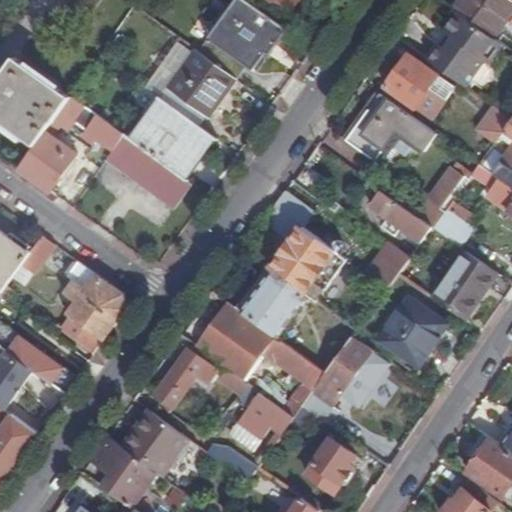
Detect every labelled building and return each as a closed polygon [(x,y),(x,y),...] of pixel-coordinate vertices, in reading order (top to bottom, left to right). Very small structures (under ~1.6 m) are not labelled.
[(105,0),(79,0),(97,12),(105,0)] [(270,0),(291,15),(301,0),(270,0)] [(511,0),(465,0),(457,11),(459,13),(494,38),(511,11),(511,0)] [(249,72),(277,33),(243,10),(216,48),(249,72)] [(494,38),(459,13),(446,32),(450,35),(454,38),(446,49),(442,45),(431,61),(470,88),(488,63),(490,64),(504,45),(494,38)] [(454,38),(450,35),(442,45),(446,49),(454,38)] [(210,119),(239,80),(198,51),(169,90),(210,119)] [(435,120),(449,101),(432,88),(441,77),(411,56),(388,87),(435,120)] [(0,83),(0,121),(37,148),(73,100),(17,59),(0,83)] [(432,88),(449,101),(458,88),(441,77),(432,88)] [(37,148),(20,171),(52,193),(80,155),(56,137),(64,126),(70,130),(84,111),(98,122),(90,133),(117,152),(110,162),(176,209),(194,184),(184,177),(135,142),(74,99),(73,100),(37,148)] [(440,134),(391,99),(379,116),(371,111),(349,142),(406,182),(440,134)] [(135,142),(184,177),(213,136),(166,102),(135,142)] [(511,122),(511,118),(505,113),(495,126),(505,133),(511,122)] [(511,122),(505,133),(482,164),(481,166),(511,187),(511,122)] [(429,217),(434,221),(473,169),(461,161),(428,205),(434,210),(429,217)] [(511,211),(511,187),(481,166),(474,175),(511,200),(511,211),(511,212),(511,211)] [(436,228),(383,190),(372,206),(390,219),(384,227),(397,236),(403,228),(424,244),(436,228)] [(316,213),(286,192),(276,207),(306,228),(316,213)] [(306,228),(276,207),(265,222),(294,244),(275,271),(308,295),(319,303),(349,259),(306,228)] [(449,209),(436,228),(456,243),(470,224),(449,209)] [(0,292),(3,294),(24,266),(34,253),(0,228),(0,292)] [(37,276),(58,246),(45,237),(34,253),(24,266),(37,276)] [(402,275),(414,259),(400,250),(378,280),(392,290),(402,275)] [(500,273),(469,252),(436,298),(467,320),(500,273)] [(94,272),(80,262),(70,277),(76,281),(66,294),(78,303),(69,316),(86,328),(78,341),(96,354),(127,310),(125,294),(94,272)] [(308,295),(275,271),(259,292),(253,287),(245,300),(250,304),(244,313),(279,337),(308,295)] [(439,342),(451,324),(411,298),(382,340),(417,365),(434,339),(439,342)] [(279,337),(244,313),(231,303),(199,347),(228,368),(246,381),(266,354),(279,337)] [(0,345),(67,394),(78,379),(11,331),(17,322),(0,309),(0,345)] [(360,332),(346,323),(317,365),(329,374),(356,338),(360,332)] [(317,365),(279,337),(266,354),(307,384),(287,411),(297,418),(305,408),(315,393),(329,374),(317,365)] [(356,338),(329,374),(315,393),(336,408),(377,353),(356,338)] [(159,398),(156,403),(172,414),(198,377),(210,385),(219,371),(191,350),(157,397),(159,398)] [(410,396),(420,382),(394,365),(385,379),(410,396)] [(246,381),(228,368),(221,377),(243,394),(250,384),(246,381)] [(11,414),(20,402),(0,387),(0,406),(7,411),(11,414)] [(297,418),(287,411),(262,392),(240,423),(262,440),(271,428),(277,432),(267,447),(273,452),(297,418)] [(31,428),(39,417),(40,416),(20,402),(11,414),(14,416),(31,428)] [(190,437),(152,411),(125,448),(159,472),(164,475),(190,437)] [(0,487),(15,467),(38,434),(31,428),(14,416),(0,435),(0,487)] [(38,434),(46,423),(39,417),(31,428),(38,434)] [(125,448),(110,436),(97,454),(92,461),(113,476),(104,488),(134,508),(159,472),(125,448)] [(492,441),(485,436),(472,455),(479,460),(492,441)] [(310,476),(337,494),(344,484),(351,483),(359,471),(353,465),(359,457),(334,440),(310,476)] [(217,441),(211,454),(227,462),(234,449),(217,441)] [(492,441),(479,460),(469,474),(511,502),(511,496),(511,497),(511,496),(511,454),(504,449),(492,441)] [(289,464),(273,452),(261,469),(277,480),(289,464)] [(234,454),(227,464),(242,474),(248,464),(234,454)] [(248,464),(242,474),(252,481),(259,471),(248,464)] [(444,511),(493,511),(467,491),(467,492),(463,489),(444,511)] [(320,511),(322,511),(304,498),(294,511),(320,511)]
